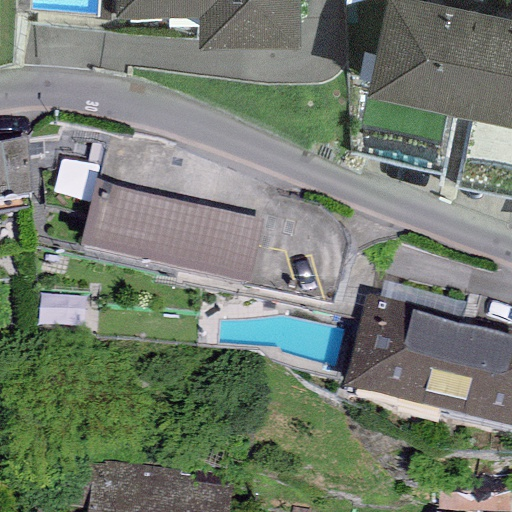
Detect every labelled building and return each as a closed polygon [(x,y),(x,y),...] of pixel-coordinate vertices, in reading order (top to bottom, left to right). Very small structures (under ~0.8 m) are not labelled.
[(283,0),(98,0),(99,42),(285,36),(283,0)] [(511,19),(399,0),(359,0),(345,87),(511,115),(511,19)] [(26,143),(0,146),(0,208),(35,203),(26,143)] [(258,223),(93,189),(79,257),(245,290),(258,223)] [(511,338),(379,306),(357,397),(511,433),(511,338)] [(227,511),(230,490),(96,472),(90,511),(227,511)]
